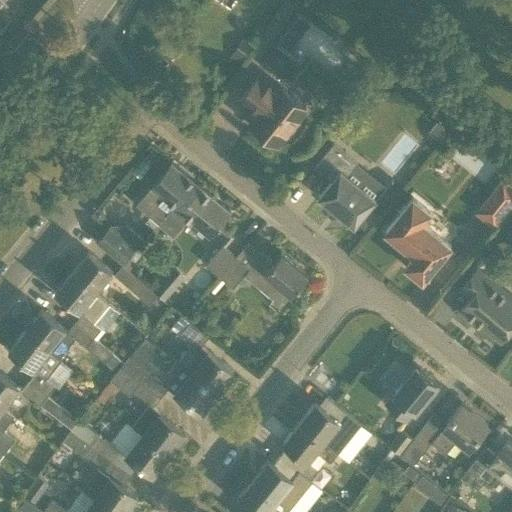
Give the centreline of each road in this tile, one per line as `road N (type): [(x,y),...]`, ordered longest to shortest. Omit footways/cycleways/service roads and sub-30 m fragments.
road 1 (residential): [(174,511),(358,278)]
road 2 (residential): [(358,278),(155,109)]
road 3 (residential): [(0,296),(155,109)]
road 4 (residential): [(511,403),(358,278)]
road 5 (tertiary): [(0,121),(94,14)]
